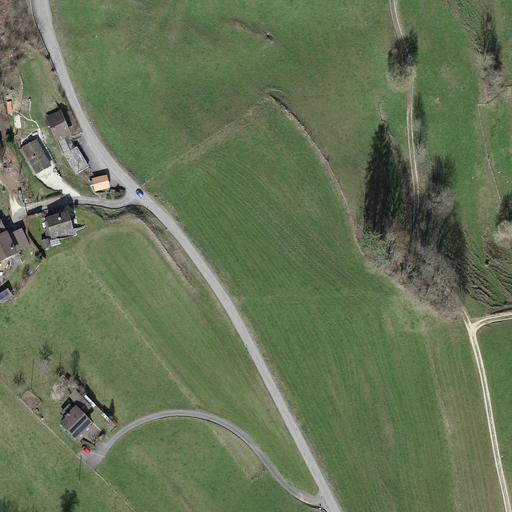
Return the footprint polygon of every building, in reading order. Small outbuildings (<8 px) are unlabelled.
[(50,126),(56,141),(70,136),(63,120),(50,126)] [(41,148),(27,155),(35,172),(49,166),(41,148)] [(77,149),(66,155),(75,173),(86,167),(77,149)] [(104,176),(93,178),(96,189),(107,186),(104,176)] [(66,213),(42,221),(47,237),(72,230),(66,213)] [(4,231),(0,232),(0,252),(11,248),(4,231)] [(73,406),(59,422),(75,437),(90,421),(73,406)]
